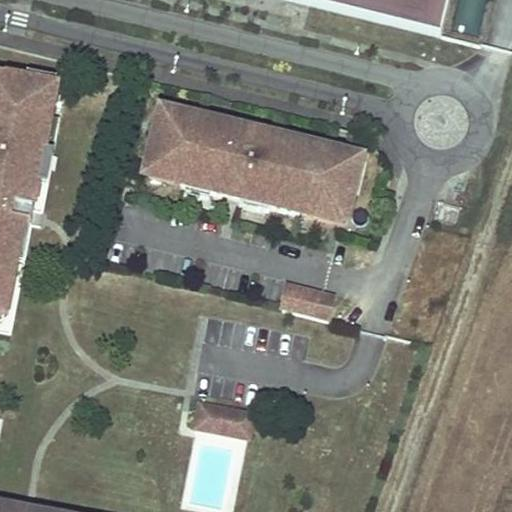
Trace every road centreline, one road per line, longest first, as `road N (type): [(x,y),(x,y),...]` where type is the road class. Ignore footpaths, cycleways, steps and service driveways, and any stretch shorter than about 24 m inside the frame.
road 1 (residential): [(0,14),(369,105),(400,125)]
road 2 (residential): [(423,85),(77,0)]
road 3 (residential): [(372,334),(432,163)]
road 4 (residential): [(432,163),(466,156),(483,125),(470,92),(442,81),(423,85)]
